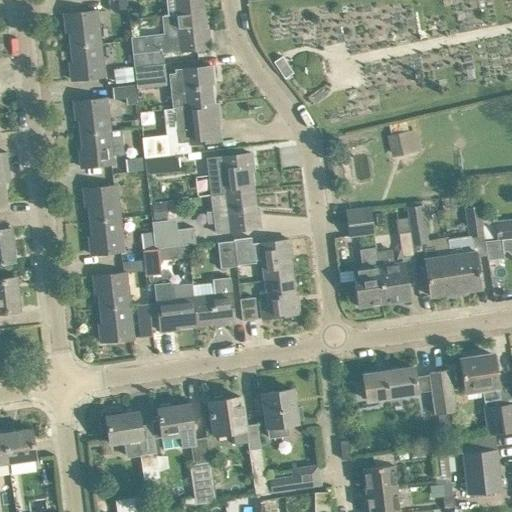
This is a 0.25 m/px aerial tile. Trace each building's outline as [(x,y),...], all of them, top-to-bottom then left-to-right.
[(166,0),(168,14),(203,11),(202,0),(166,0)] [(70,31),(71,46),(99,43),(96,10),(84,12),(64,14),(66,31),(70,31)] [(130,38),(130,40),(134,66),(163,63),(162,53),(210,47),(209,35),(205,35),(205,31),(206,31),(203,11),(168,14),(161,15),(163,34),(130,38)] [(134,66),(130,40),(121,41),(124,68),(114,69),(116,86),(118,86),(136,84),(136,83),(134,66)] [(99,43),(71,46),(73,62),(69,62),(71,79),(103,76),(99,43)] [(137,87),(165,84),(163,63),(134,66),(136,83),(136,84),(137,84),(137,87)] [(287,64),(279,70),(284,78),(293,72),(287,64)] [(174,107),(175,108),(214,103),(211,83),(210,79),(213,78),(212,66),(174,70),(175,72),(168,73),(172,107),(174,107)] [(79,118),(81,133),(109,130),(106,98),(74,101),(76,119),(79,118)] [(214,103),(175,108),(178,142),(188,141),(189,143),(220,140),(219,127),(215,128),(215,124),(216,124),(216,123),(220,123),(218,103),(214,103)] [(420,121),(389,129),(397,164),(428,157),(420,121)] [(109,130),(81,133),(83,149),(79,149),(81,167),(113,163),(112,156),(124,155),(121,129),(109,130)] [(141,137),(144,156),(144,158),(170,155),(170,154),(167,134),(141,137)] [(207,169),(210,195),(253,190),(251,170),(250,170),(249,166),(252,165),(251,153),(214,158),(215,168),(207,169)] [(144,158),(145,169),(146,174),(179,170),(177,154),(170,154),(170,155),(144,158)] [(127,171),(145,169),(144,158),(144,156),(126,159),(127,171)] [(89,206),(91,221),(119,218),(115,185),(83,189),(85,206),(89,206)] [(253,190),(210,195),(212,212),(207,213),(208,223),(213,223),(215,233),(260,227),(258,214),(255,215),(255,211),(256,210),(253,190)] [(424,240),(427,240),(422,201),(406,203),(409,230),(411,242),(424,240)] [(163,205),(152,206),(153,220),(165,219),(163,205)] [(465,208),(469,236),(470,236),(483,234),(479,206),(465,208)] [(373,233),(371,211),(370,207),(345,210),(348,236),(373,233)] [(119,218),(91,221),(92,236),(89,237),(91,254),(123,250),(119,218)] [(511,220),(496,222),(497,239),(501,239),(511,237),(511,220)] [(176,229),(153,232),(154,248),(158,247),(166,246),(195,243),(193,227),(176,229)] [(0,261),(13,260),(9,228),(0,228),(0,261)] [(409,230),(396,231),(400,256),(413,254),(411,242),(409,230)] [(154,248),(153,232),(141,233),(143,249),(154,248)] [(447,239),(449,254),(455,292),(481,288),(475,250),(472,251),(470,236),(469,236),(447,239)] [(261,259),(264,280),(292,276),(289,256),(288,256),(288,252),(291,252),(289,239),(252,244),(251,237),(233,239),(233,240),(236,266),(236,264),(255,262),(255,260),(261,259)] [(511,237),(501,239),(502,251),(507,251),(511,254),(511,253),(511,237)] [(497,239),(484,240),(486,254),(487,259),(503,258),(502,251),(501,239),(497,239)] [(220,268),(236,266),(233,240),(217,242),(220,268)] [(430,296),(455,292),(449,254),(436,256),(434,246),(426,247),(424,240),(411,242),(413,254),(415,265),(425,264),(430,296)] [(361,268),(353,270),(358,306),(384,302),(379,266),(376,252),(375,246),(358,249),(361,268)] [(158,247),(154,248),(143,249),(145,275),(161,274),(159,255),(158,247)] [(379,266),(384,302),(410,299),(406,274),(416,273),(415,265),(413,254),(400,256),(401,265),(393,266),(390,249),(376,252),(379,266)] [(99,293),(101,308),(129,305),(125,273),(93,276),(95,293),(99,293)] [(292,276),(264,280),(267,301),(259,302),(262,318),(299,313),(297,301),(294,301),(294,297),(292,276)] [(0,278),(0,310),(19,309),(18,307),(23,305),(22,296),(17,294),(15,277),(0,278)] [(221,324),(234,323),(229,277),(211,279),(213,293),(193,296),(197,325),(217,322),(217,321),(221,321),(221,324)] [(193,296),(192,284),(171,287),(171,282),(154,284),(160,331),(172,330),(172,326),(176,326),(176,327),(197,325),(193,296)] [(137,287),(139,304),(148,303),(146,286),(137,287)] [(239,299),(242,321),(257,319),(254,297),(239,299)] [(148,303),(139,304),(137,304),(140,337),(151,336),(148,303)] [(129,305),(101,308),(102,323),(99,324),(101,341),(132,338),(129,305)] [(462,372),(461,372),(462,377),(464,392),(480,390),(482,404),(500,401),(492,354),(460,359),(462,372)] [(454,411),(448,370),(430,372),(430,375),(414,377),(413,366),(363,374),(367,400),(417,392),(432,389),(436,414),(454,411)] [(262,393),(263,397),(255,399),(257,411),(265,410),(269,438),(289,435),(287,424),(297,422),(296,419),(303,418),(301,406),(295,407),(292,389),(262,393)] [(213,433),(233,430),(235,444),(247,442),(244,425),(245,425),(240,396),(225,399),(223,395),(213,396),(212,401),(209,401),(210,411),(208,412),(209,416),(211,415),(213,433)] [(151,425),(153,437),(161,436),(163,448),(195,444),(194,436),(189,404),(172,406),(170,403),(160,404),(159,409),(157,409),(159,419),(151,420),(151,425)] [(511,430),(511,403),(484,408),(488,435),(511,430)] [(143,478),(159,475),(155,450),(153,437),(151,425),(140,427),(137,412),(121,414),(120,410),(107,411),(107,416),(106,416),(110,442),(125,440),(127,456),(140,454),(143,478)] [(31,428),(4,432),(8,463),(35,459),(31,428)] [(0,463),(8,463),(4,432),(0,432),(0,463)] [(462,439),(463,453),(460,454),(465,492),(497,488),(491,436),(462,439)] [(340,441),(342,459),(350,458),(348,440),(340,441)] [(436,484),(442,484),(451,483),(447,447),(446,443),(437,445),(437,448),(441,476),(435,477),(436,484)] [(260,448),(248,450),(255,495),(267,493),(260,448)] [(214,491),(224,489),(220,460),(209,462),(214,491)] [(189,464),(195,503),(215,499),(214,491),(209,462),(189,464)] [(363,468),(366,492),(396,489),(393,464),(363,468)] [(291,475),(270,479),(272,492),(321,485),(318,465),(290,469),(291,475)] [(451,483),(442,484),(445,507),(454,506),(451,483)] [(366,492),(368,511),(398,511),(396,489),(366,492)] [(314,492),(314,511),(329,511),(328,492),(314,492)] [(215,501),(195,504),(195,506),(196,510),(202,510),(202,511),(225,508),(225,499),(215,501)] [(225,508),(224,511),(234,511),(234,499),(225,499),(225,508)] [(255,502),(255,511),(263,511),(264,502),(255,502)]
